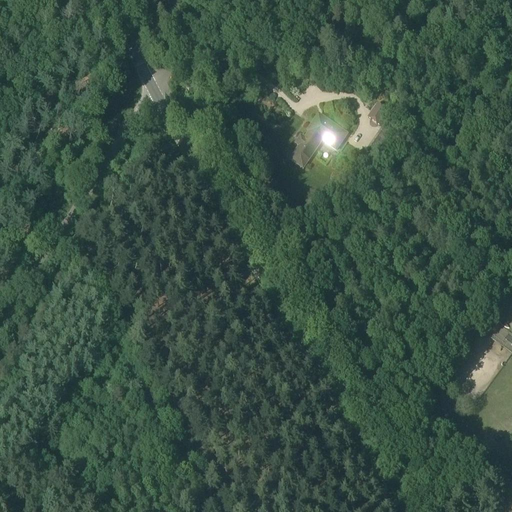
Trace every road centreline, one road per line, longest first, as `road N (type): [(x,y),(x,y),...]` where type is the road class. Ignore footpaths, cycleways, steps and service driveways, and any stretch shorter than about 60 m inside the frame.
road 1 (tertiary): [(400,511),(153,91)]
road 2 (unclassified): [(0,328),(153,91)]
